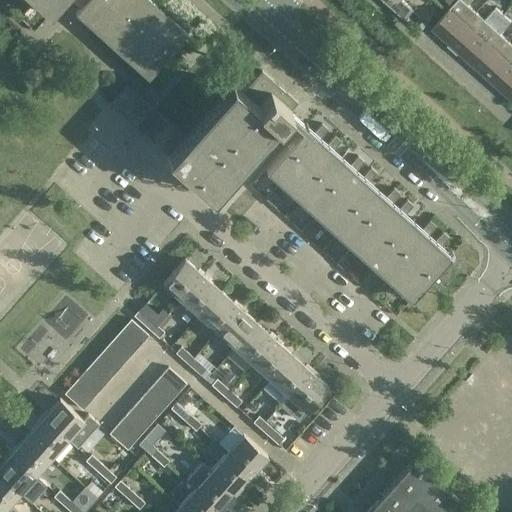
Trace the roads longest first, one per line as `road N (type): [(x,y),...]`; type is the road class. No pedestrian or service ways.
road 1 (residential): [(395,390),(95,120)]
road 2 (tertiary): [(406,148),(270,22)]
road 3 (residential): [(395,390),(511,261)]
road 4 (residential): [(285,511),(395,390)]
road 5 (tertiary): [(406,148),(511,258)]
road 6 (tertiary): [(511,227),(406,148)]
